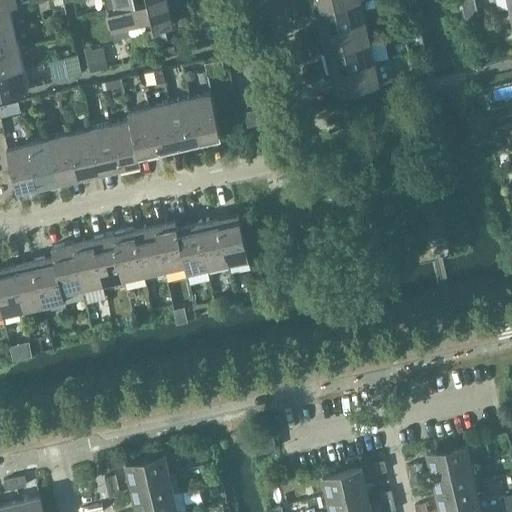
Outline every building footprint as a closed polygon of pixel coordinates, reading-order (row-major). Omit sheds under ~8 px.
[(110,29),(151,19),(152,19),(147,0),(144,0),(136,2),(136,3),(127,5),(116,8),(115,6),(105,9),(107,15),(110,29)] [(174,24),(170,6),(179,4),(178,0),(147,0),(152,19),(151,19),(154,29),(160,27),(174,24)] [(314,0),(316,9),(354,0),(314,0)] [(366,19),(361,0),(354,0),(316,9),(321,29),(366,19)] [(9,4),(0,6),(0,28),(13,25),(9,5),(9,4)] [(321,29),(326,50),(371,39),(366,19),(321,29)] [(13,25),(0,28),(0,49),(18,45),(13,25)] [(160,27),(154,29),(145,31),(147,41),(162,38),(160,27)] [(375,60),(371,39),(326,50),(330,70),(375,60)] [(0,70),(23,66),(18,45),(0,49),(0,70)] [(174,46),(161,49),(162,56),(176,53),(174,46)] [(100,49),(85,52),(90,71),(104,68),(100,49)] [(76,53),(64,56),(70,77),(80,75),(76,53)] [(392,78),(387,57),(375,60),(330,70),(335,91),(392,78)] [(0,70),(0,93),(27,87),(23,66),(0,70)] [(121,77),(103,82),(104,89),(123,85),(121,77)] [(190,96),(200,141),(221,136),(210,91),(190,96)] [(489,92),(481,93),(483,101),(490,99),(489,92)] [(180,145),(200,141),(190,96),(169,101),(180,145)] [(159,150),(180,145),(169,101),(149,105),(159,150)] [(139,155),(159,150),(149,105),(128,110),(130,118),(139,155)] [(244,111),(247,126),(264,122),(260,107),(244,111)] [(130,118),(127,118),(109,122),(119,167),(141,162),(139,155),(130,118)] [(88,127),(99,172),(119,167),(109,122),(88,127)] [(68,132),(78,177),(99,172),(88,127),(68,132)] [(78,177),(68,132),(48,136),(58,181),(78,177)] [(58,181),(48,136),(27,141),(37,186),(58,181)] [(27,141),(5,146),(16,191),(37,186),(27,141)] [(239,212),(218,217),(228,262),(249,257),(239,212)] [(228,262),(218,217),(197,221),(208,266),(228,262)] [(177,226),(175,218),(154,223),(165,268),(185,263),(177,226)] [(208,266),(197,221),(177,226),(185,263),(186,271),(208,266)] [(165,268),(154,223),(134,227),(144,273),(165,268)] [(113,232),(123,277),(144,273),(134,227),(113,232)] [(92,237),(102,282),(123,277),(113,232),(92,237)] [(102,282),(92,237),(72,241),(82,287),(102,282)] [(53,254),(61,291),(62,291),(82,287),(72,241),(50,246),(52,254),(53,254)] [(32,259),(43,304),(64,299),(62,291),(61,291),(53,254),(52,254),(32,259)] [(12,264),(23,309),(43,304),(32,259),(12,264)] [(0,266),(0,304),(2,313),(23,309),(12,264),(0,266)] [(214,302),(207,304),(209,314),(217,312),(214,302)] [(257,436),(260,451),(277,447),(274,432),(257,436)] [(427,449),(432,469),(471,460),(466,440),(427,449)] [(170,472),(165,451),(126,460),(131,481),(170,472)] [(384,459),(374,461),(376,472),(386,470),(384,459)] [(471,460),(432,469),(437,489),(475,480),(471,460)] [(417,462),(406,464),(408,475),(419,473),(417,462)] [(362,464),(323,473),(328,494),(367,484),(362,464)] [(136,500),(174,491),(170,472),(131,481),(136,500)] [(419,473),(408,475),(410,486),(421,483),(419,473)] [(14,476),(17,487),(27,484),(24,474),(14,476)] [(108,487),(118,485),(116,474),(105,477),(108,487)] [(17,487),(14,476),(4,479),(6,489),(17,487)] [(480,500),(475,480),(437,489),(441,508),(480,500)] [(337,511),(371,504),(367,484),(328,494),(332,511),(337,511)] [(118,485),(108,487),(110,498),(120,495),(118,485)] [(391,489),(381,492),(383,502),(393,499),(391,489)] [(174,511),(179,511),(174,491),(136,500),(138,511),(174,511)] [(43,511),(39,495),(19,500),(22,511),(43,511)] [(393,499),(383,502),(385,511),(395,509),(393,499)] [(22,511),(19,500),(0,504),(0,505),(1,511),(22,511)] [(482,511),(480,500),(441,508),(442,511),(482,511)] [(425,501),(415,503),(416,511),(427,511),(428,511),(425,501)]
